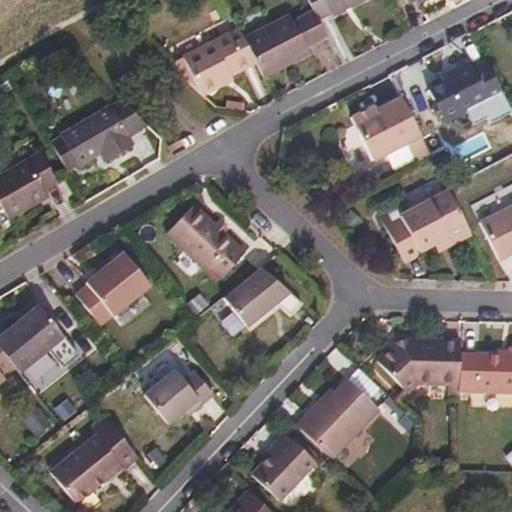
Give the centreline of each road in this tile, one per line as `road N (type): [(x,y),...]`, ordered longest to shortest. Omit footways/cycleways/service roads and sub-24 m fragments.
road 1 (residential): [(225,144),(502,0)]
road 2 (residential): [(150,511),(364,293)]
road 3 (residential): [(0,279),(225,144)]
road 4 (residential): [(364,293),(225,144)]
road 5 (residential): [(364,293),(511,297)]
